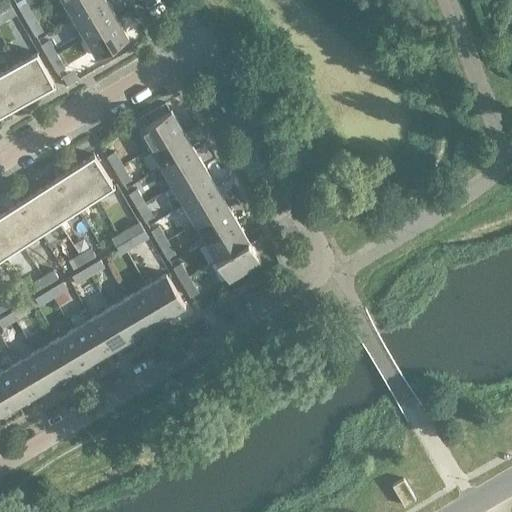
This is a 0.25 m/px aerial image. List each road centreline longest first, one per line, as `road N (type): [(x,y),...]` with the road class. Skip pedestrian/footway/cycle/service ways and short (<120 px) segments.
road 1 (residential): [(326,266),(0,472)]
road 2 (unclassified): [(326,266),(192,42)]
road 3 (residential): [(0,164),(192,42)]
